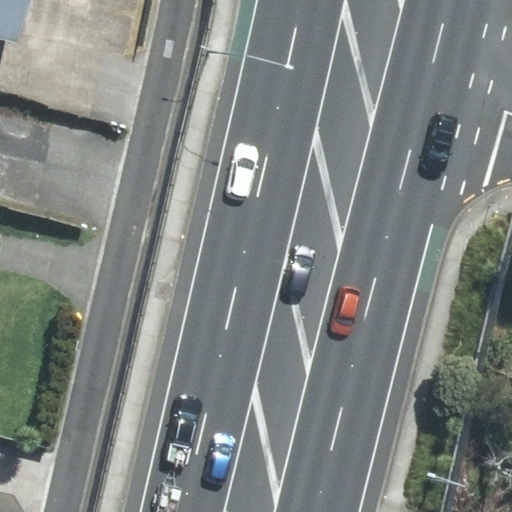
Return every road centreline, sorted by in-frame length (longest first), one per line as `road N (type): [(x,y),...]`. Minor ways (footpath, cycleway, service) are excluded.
road 1 (primary): [(369,60),(253,511)]
road 2 (residential): [(511,113),(369,60)]
